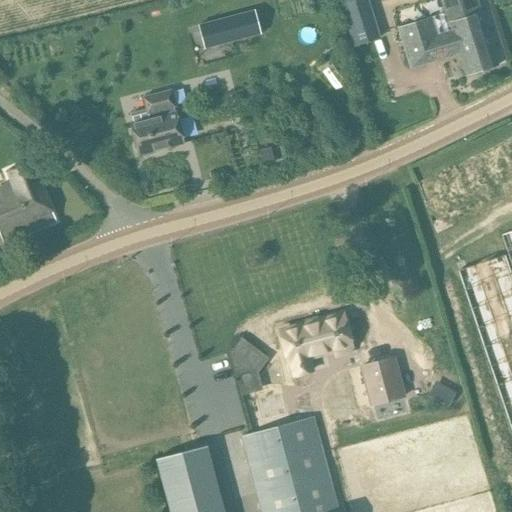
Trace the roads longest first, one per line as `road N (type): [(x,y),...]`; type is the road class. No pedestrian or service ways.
road 1 (secondary): [(135,237),(401,153),(511,98)]
road 2 (unclassified): [(135,237),(101,191),(0,101)]
road 3 (secondary): [(0,293),(135,237)]
